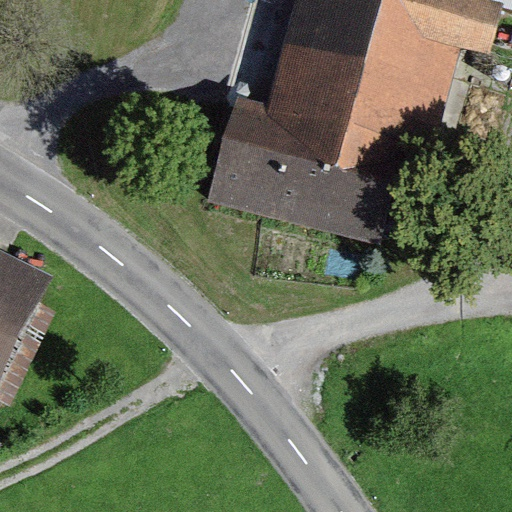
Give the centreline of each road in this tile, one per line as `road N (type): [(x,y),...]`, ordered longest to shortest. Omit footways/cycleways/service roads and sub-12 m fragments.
road 1 (tertiary): [(339,511),(224,361),(89,238),(0,179)]
road 2 (track): [(234,0),(222,40),(68,98),(9,184)]
road 3 (track): [(511,270),(507,280),(406,314),(224,361)]
road 4 (track): [(0,480),(224,361)]
